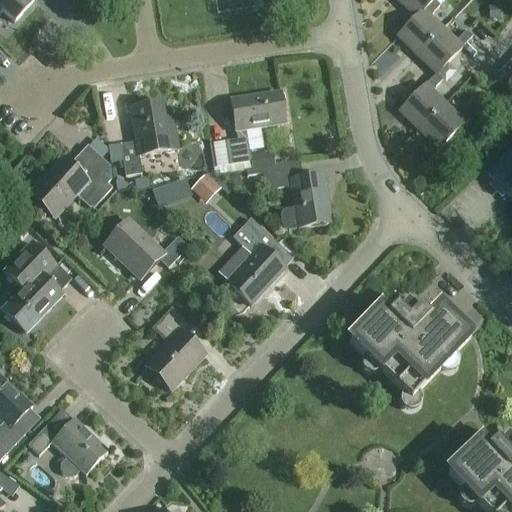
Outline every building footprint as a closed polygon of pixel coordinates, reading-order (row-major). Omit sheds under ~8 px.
[(0,0),(0,17),(2,16),(13,26),(35,2),(32,0),(0,0)] [(397,0),(394,3),(414,22),(433,2),(433,3),(436,0),(397,0)] [(433,2),(414,22),(395,40),(415,59),(442,32),(429,19),(439,9),(433,3),(433,2)] [(486,23),(500,22),(499,8),(484,9),(486,23)] [(442,32),(415,59),(434,78),(434,77),(435,78),(461,51),(461,50),(468,43),(471,40),(465,34),(455,44),(442,32)] [(468,43),(461,50),(472,60),(478,53),(468,43)] [(511,91),(511,60),(493,80),(508,95),(511,91)] [(434,77),(434,78),(397,116),(417,135),(444,107),(431,94),(441,84),(435,78),(434,77)] [(279,96),(230,104),(235,135),(236,142),(213,146),(216,170),(250,165),(245,134),(284,128),(279,96)] [(161,106),(129,111),(134,146),(119,148),(124,179),(140,177),(137,160),(176,154),(171,121),(163,122),(161,106)] [(444,107),(417,135),(437,153),(474,115),(467,109),(457,119),(444,107)] [(368,126),(399,153),(411,140),(380,113),(368,126)] [(60,164),(29,198),(54,220),(74,198),(90,213),(110,191),(106,187),(109,183),(108,170),(100,162),(108,154),(96,142),(88,150),(87,149),(86,150),(86,149),(67,170),(60,164)] [(511,150),(486,177),(511,201),(511,150)] [(299,166),(271,170),(246,174),(247,180),(262,178),(265,195),(290,191),(293,212),(285,213),(282,215),(280,218),(280,221),(281,229),(283,232),(286,234),(330,227),(322,178),(301,182),(299,166)] [(205,178),(195,189),(210,203),(221,193),(205,178)] [(236,179),(224,185),(230,196),(237,193),(239,186),(236,179)] [(146,184),(133,185),(134,194),(147,193),(146,184)] [(157,212),(174,206),(168,188),(151,194),(157,212)] [(226,284),(225,286),(249,310),(284,273),(281,270),(290,261),(277,249),(274,246),(249,223),(232,242),(250,259),(226,284)] [(128,227),(105,250),(138,282),(156,263),(166,273),(186,252),(175,242),(160,258),(128,227)] [(4,275),(14,284),(22,292),(1,313),(25,337),(61,299),(59,296),(70,285),(30,247),(4,275)] [(111,301),(123,290),(85,249),(73,260),(111,301)] [(170,393),(202,360),(183,342),(192,331),(171,311),(150,333),(167,349),(146,370),(170,393)] [(378,314),(348,345),(409,405),(469,343),(437,313),(427,323),(418,314),(407,325),(394,313),(386,322),(378,314)] [(25,359),(18,366),(34,383),(41,376),(25,359)] [(31,410),(0,381),(0,464),(39,423),(29,413),(31,410)] [(108,456),(73,423),(55,442),(44,432),(26,450),(37,461),(49,448),(65,463),(60,468),(60,472),(61,477),(65,481),(69,482),(74,481),(79,476),(84,481),(108,456)] [(478,447),(447,477),(479,511),(511,511),(511,453),(506,459),(494,447),(486,455),(478,447)] [(0,505),(0,494),(11,502),(11,501),(19,492),(18,491),(0,478),(0,511),(4,509),(0,505)]
